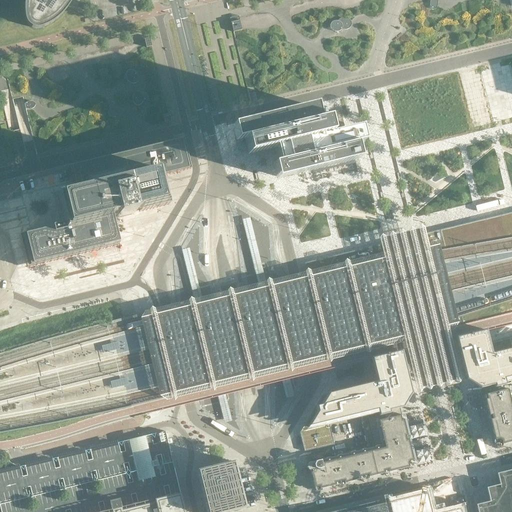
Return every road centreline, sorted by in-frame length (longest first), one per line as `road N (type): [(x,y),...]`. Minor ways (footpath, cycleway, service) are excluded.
road 1 (unclassified): [(299,510),(511,460)]
road 2 (unclassified): [(186,128),(25,168)]
road 3 (unknown): [(0,488),(132,458)]
